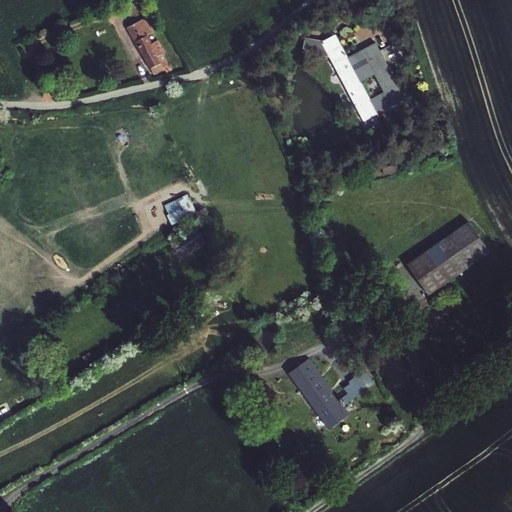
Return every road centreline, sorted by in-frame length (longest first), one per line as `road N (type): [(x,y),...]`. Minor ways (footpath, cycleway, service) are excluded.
road 1 (unclassified): [(0,105),(75,103),(211,70),(313,0)]
road 2 (track): [(311,511),(419,435),(424,411),(416,366),(398,324)]
